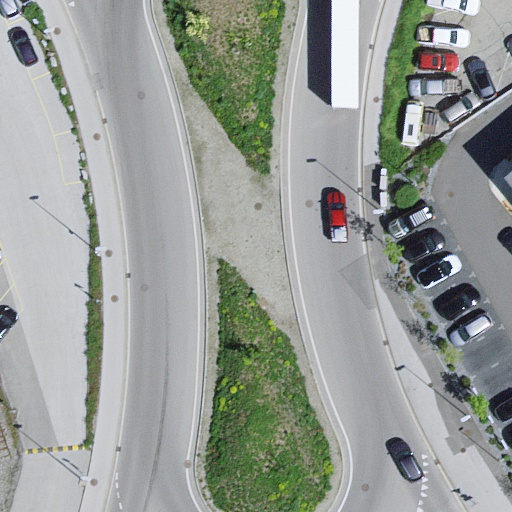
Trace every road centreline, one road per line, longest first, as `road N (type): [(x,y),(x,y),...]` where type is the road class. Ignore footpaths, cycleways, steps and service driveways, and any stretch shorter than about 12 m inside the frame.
road 1 (secondary): [(382,446),(351,353),(329,214),(349,5)]
road 2 (secondary): [(122,35),(164,215),(167,353),(155,462)]
